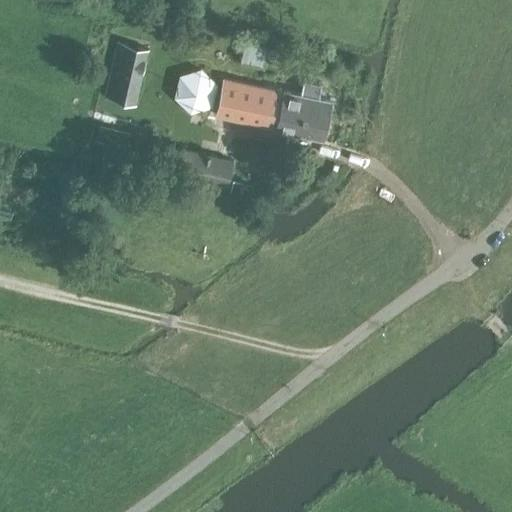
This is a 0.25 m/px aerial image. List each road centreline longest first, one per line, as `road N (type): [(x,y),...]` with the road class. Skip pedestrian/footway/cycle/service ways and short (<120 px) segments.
road 1 (unclassified): [(143,511),(336,354),(454,271),(511,205)]
road 2 (track): [(0,282),(292,352),(336,354)]
